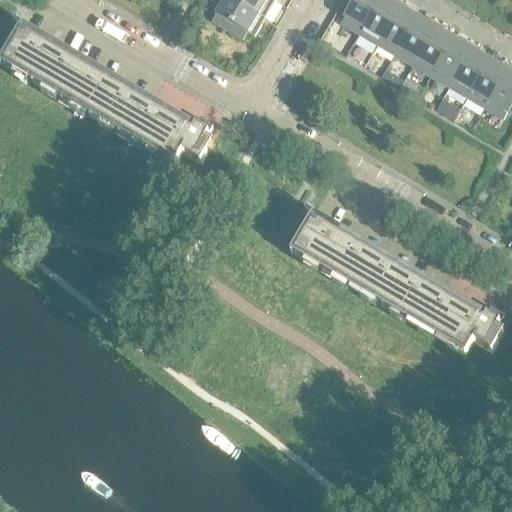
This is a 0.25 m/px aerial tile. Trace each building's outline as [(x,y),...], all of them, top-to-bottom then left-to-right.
[(254,38),(265,20),(230,0),(223,0),(219,8),(215,6),(211,12),(214,15),(219,18),(215,25),(243,41),(247,34),(254,38)] [(230,0),(265,20),(275,2),(271,0),(230,0)] [(355,0),(340,26),(359,37),(380,0),(355,0)] [(395,0),(393,4),(386,0),(380,0),(359,37),(377,47),(402,4),(395,0)] [(395,58),(418,18),(407,12),(409,8),(402,4),(377,47),(395,58)] [(429,25),(418,18),(395,58),(412,68),(438,25),(431,21),(429,25)] [(438,25),(412,68),(430,79),(453,39),(443,33),(445,29),(438,25)] [(182,155),(201,166),(207,155),(206,155),(212,145),(206,141),(213,129),(200,121),(192,133),(20,32),(0,65),(0,66),(174,168),(182,155)] [(465,46),(453,39),(430,79),(448,89),(474,46),(467,42),(465,46)] [(474,46),(448,89),(466,100),(489,61),(479,54),(481,50),(474,46)] [(501,67),(489,61),(466,100),(484,110),(510,67),(503,63),(501,67)] [(511,68),(510,67),(484,110),(503,121),(511,105),(511,68)] [(311,220),(304,232),(291,255),(464,357),(473,343),(492,355),(498,344),(497,343),(503,334),(497,330),(504,318),(491,310),(483,322),(311,220)]
